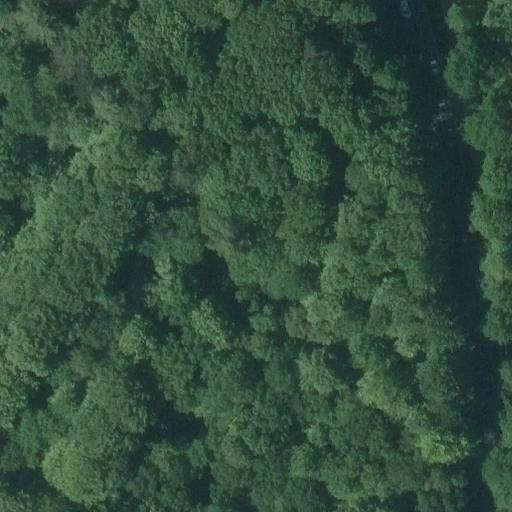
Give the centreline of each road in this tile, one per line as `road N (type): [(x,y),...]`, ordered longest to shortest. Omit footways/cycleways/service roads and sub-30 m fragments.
road 1 (primary): [(486,511),(479,349),(436,107),(405,0)]
road 2 (track): [(165,146),(0,403)]
road 3 (track): [(165,146),(79,47),(66,0)]
road 4 (track): [(317,77),(284,105),(196,118),(165,146)]
road 5 (track): [(218,0),(175,93),(165,146)]
